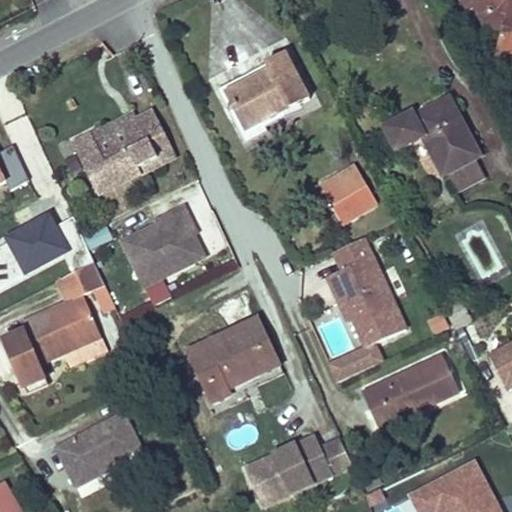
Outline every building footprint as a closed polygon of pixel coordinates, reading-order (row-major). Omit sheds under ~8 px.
[(496,57),(511,62),(511,2),(507,1),(506,0),(458,0),(467,14),(474,10),(485,29),(502,34),(496,57)] [(271,75),(226,98),(247,137),(311,102),(287,58),(267,68),(271,75)] [(443,177),(446,176),(474,162),(481,159),(455,110),(450,101),(415,120),(413,116),(400,123),(386,130),(397,153),(411,146),(424,140),(443,177)] [(95,145),(91,137),(73,147),(98,199),(143,177),(140,172),(175,156),(154,115),(138,123),(142,132),(131,138),(127,130),(95,145)] [(135,115),(91,137),(95,145),(127,130),(131,138),(142,132),(138,123),(135,115)] [(0,200),(11,195),(9,192),(30,181),(13,148),(0,154),(0,200)] [(175,156),(140,172),(143,177),(177,160),(175,156)] [(474,162),(446,176),(456,194),(484,180),(474,162)] [(356,168),(321,188),(343,228),(378,208),(356,168)] [(191,226),(183,210),(155,224),(157,227),(121,244),(138,279),(155,271),(160,281),(203,260),(187,228),(191,226)] [(0,292),(71,253),(50,217),(5,241),(8,247),(0,251),(0,292)] [(92,250),(112,239),(101,221),(81,231),(92,250)] [(71,222),(61,226),(72,254),(83,250),(71,222)] [(372,257),(363,238),(332,252),(341,271),(356,264),(372,257)] [(376,268),(372,257),(356,264),(361,275),(376,268)] [(341,271),(326,278),(337,303),(342,300),(352,321),(364,348),(327,365),(336,384),(382,363),(373,345),(405,330),(376,268),(361,275),(356,264),(341,271)] [(60,283),(69,305),(23,324),(27,333),(33,347),(11,356),(23,383),(44,373),(42,367),(103,341),(86,299),(107,289),(97,268),(96,268),(95,268),(94,267),(94,266),(60,283)] [(143,289),(160,281),(155,271),(138,279),(143,289)] [(352,321),(342,300),(337,303),(346,323),(352,321)] [(230,398),(228,393),(226,389),(255,375),(257,379),(280,369),(258,322),(187,355),(211,407),(230,398)] [(33,347),(27,333),(5,342),(11,356),(33,347)] [(511,347),(491,358),(510,394),(511,392),(511,347)] [(440,358),(400,376),(402,379),(391,384),(389,381),(362,394),(379,431),(405,418),(424,410),(457,394),(440,358)] [(283,372),(256,385),(266,407),(293,393),(283,372)] [(25,388),(47,379),(44,373),(23,383),(25,388)] [(226,389),(228,393),(257,379),(255,375),(226,389)] [(402,379),(400,376),(389,381),(391,384),(402,379)] [(424,410),(405,418),(408,424),(426,415),(424,410)] [(112,474),(110,469),(107,464),(115,459),(118,465),(144,452),(127,418),(59,452),(79,491),(112,474)] [(316,439),(260,465),(269,486),(256,492),(264,510),(334,478),(321,450),(316,439)] [(340,442),(321,450),(334,478),(353,469),(340,442)] [(107,464),(110,469),(118,465),(115,459),(107,464)] [(260,465),(246,471),(256,492),(269,486),(260,465)] [(0,511),(20,511),(5,485),(0,488),(0,511)]
